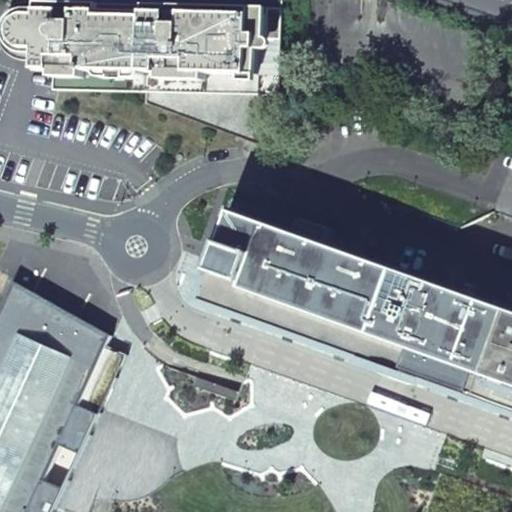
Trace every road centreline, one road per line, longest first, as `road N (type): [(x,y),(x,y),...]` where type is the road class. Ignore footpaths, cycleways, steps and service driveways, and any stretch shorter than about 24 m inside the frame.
road 1 (residential): [(503,259),(248,175),(206,178),(142,236)]
road 2 (residential): [(125,241),(0,207)]
